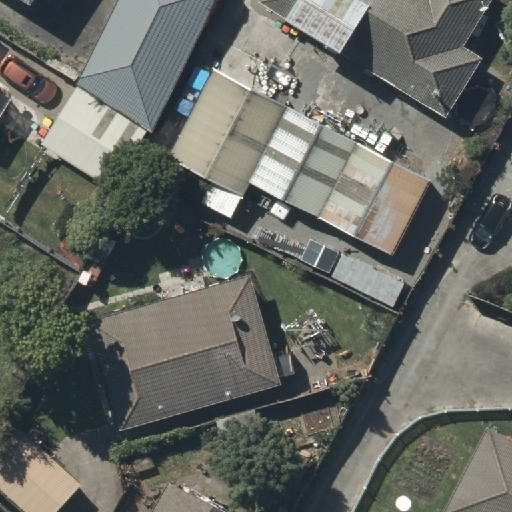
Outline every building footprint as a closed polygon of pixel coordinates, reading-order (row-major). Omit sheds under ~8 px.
[(152,121),(217,0),(116,0),(74,79),(152,121)] [(264,0),(352,54),(349,60),(368,72),(371,67),(448,115),(487,53),(469,42),(494,0),(264,0)] [(434,177),(217,65),(172,154),(213,175),(204,195),(237,212),(255,178),(396,251),(434,177)] [(0,112),(13,93),(0,84),(0,112)] [(113,185),(146,133),(76,89),(43,141),(113,185)] [(283,374),(251,272),(89,316),(124,425),(283,374)] [(58,511),(82,487),(19,429),(0,449),(0,491),(22,511),(58,511)] [(448,511),(511,511),(511,441),(491,430),(448,511)] [(214,511),(167,484),(151,511),(214,511)]
